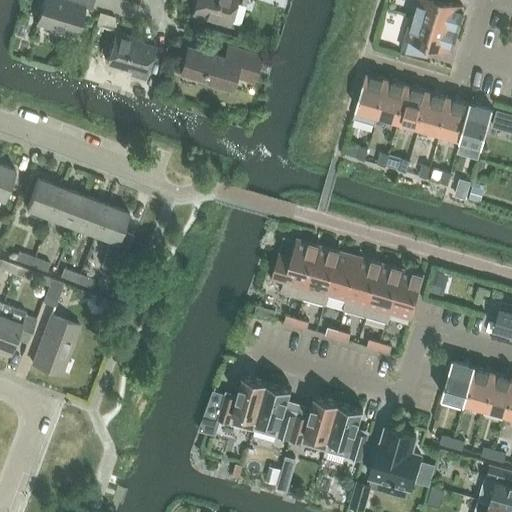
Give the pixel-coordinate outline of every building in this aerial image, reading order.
[(91,10),(94,0),(43,0),(37,23),(76,35),(84,7),(91,10)] [(228,25),(235,0),(197,0),(193,14),(228,25)] [(416,0),(412,15),(459,29),(463,17),(460,16),(463,6),(443,1),(443,0),(416,0)] [(456,41),(459,29),(412,15),(403,49),(427,56),(431,44),(451,50),(453,40),(456,41)] [(144,78),(154,46),(133,40),(134,37),(116,32),(107,62),(133,70),(131,75),(144,78)] [(233,59),(188,45),(180,71),(231,86),(236,69),(255,75),(261,55),(236,48),(233,59)] [(376,115),(387,78),(366,73),(356,109),(376,115)] [(397,120),(407,84),(387,78),(376,115),(397,120)] [(418,125),(428,89),(407,84),(397,120),(418,125)] [(135,86),(132,93),(142,96),(144,89),(135,86)] [(439,131),(449,95),(428,89),(418,125),(439,131)] [(460,136),(471,100),(449,95),(439,131),(460,136)] [(471,100),(460,136),(483,142),(494,106),(471,100)] [(511,114),(495,109),(490,126),(511,132),(511,114)] [(364,159),(367,148),(360,145),(356,157),(364,159)] [(385,165),(388,154),(380,152),(377,163),(385,165)] [(406,171),(409,160),(401,158),(398,169),(406,171)] [(15,205),(23,183),(12,179),(15,169),(0,163),(0,198),(4,200),(15,205)] [(426,177),(430,165),(422,163),(419,174),(426,177)] [(447,183),(450,172),(443,170),(440,181),(447,183)] [(50,217),(61,186),(38,178),(26,208),(50,217)] [(466,198),(469,186),(461,184),(458,195),(466,198)] [(72,226),(84,195),(61,186),(50,217),(72,226)] [(472,187),(469,198),(480,201),(483,190),(472,187)] [(95,234),(106,203),(84,195),(72,226),(95,234)] [(106,203),(95,234),(110,240),(101,265),(119,272),(133,234),(122,230),(129,212),(106,203)] [(303,297),(319,242),(297,236),(292,255),(279,252),(272,278),(284,281),(281,291),(303,297)] [(319,242),(303,297),(325,303),(328,294),(341,249),(319,242)] [(341,249),(328,294),(346,299),(359,254),(341,249)] [(32,265),(35,257),(18,251),(15,259),(32,265)] [(359,254),(346,299),(344,309),(365,315),(381,260),(359,254)] [(35,257),(32,265),(47,271),(50,262),(35,257)] [(0,267),(14,273),(17,265),(1,259),(0,262),(0,267)] [(381,260),(365,315),(387,321),(390,312),(403,267),(381,260)] [(17,265),(14,273),(29,279),(33,270),(17,265)] [(403,267),(390,312),(411,318),(424,273),(403,267)] [(77,282),(80,274),(63,268),(60,276),(77,282)] [(80,274),(77,282),(92,288),(95,279),(80,274)] [(54,305),(63,282),(50,278),(42,301),(54,305)] [(22,322),(8,317),(13,306),(3,302),(0,310),(0,348),(11,352),(15,339),(27,344),(35,321),(24,316),(22,322)] [(511,305),(503,303),(495,330),(511,334),(511,305)] [(296,325),(298,317),(286,314),(284,321),(296,325)] [(62,374),(80,326),(50,315),(32,363),(62,374)] [(298,317),(296,325),(307,328),(309,320),(298,317)] [(337,337),(339,329),(328,326),(326,334),(337,337)] [(339,329),(337,337),(348,340),(351,332),(339,329)] [(379,349),(381,342),(369,338),(367,346),(379,349)] [(381,342),(379,349),(390,352),(392,345),(381,342)] [(464,402),(474,366),(452,359),(442,395),(464,402)] [(485,408),(495,372),(474,366),(464,402),(485,408)] [(506,414),(511,392),(511,376),(495,372),(485,408),(506,414)] [(254,429),(267,381),(243,375),(237,398),(225,394),(218,419),(254,429)] [(289,439),(298,410),(286,406),(291,388),(267,381),(254,429),(289,439)] [(326,449),(329,439),(340,402),(315,395),(310,413),(298,410),(289,439),(326,449)] [(340,402),(329,439),(352,446),(350,456),(361,459),(368,435),(356,432),(363,409),(340,402)] [(412,451),(416,435),(386,426),(382,442),(380,442),(380,443),(381,444),(378,456),(376,455),(371,476),(411,487),(420,453),(412,451)] [(451,446),(453,438),(442,435),(439,443),(451,446)] [(453,438),(451,446),(462,449),(465,441),(453,438)] [(493,458),(495,450),(484,447),(481,455),(493,458)] [(495,450),(493,458),(504,461),(506,453),(495,450)] [(285,455),(283,465),(294,468),(297,459),(285,455)] [(480,499),(511,507),(511,482),(511,477),(511,469),(490,463),(480,499)] [(235,465),(232,475),(239,477),(242,467),(235,465)] [(364,508),(371,485),(357,481),(351,504),(364,508)] [(432,487),(428,502),(438,505),(442,490),(432,487)] [(511,511),(511,507),(480,499),(475,511),(511,511)]
